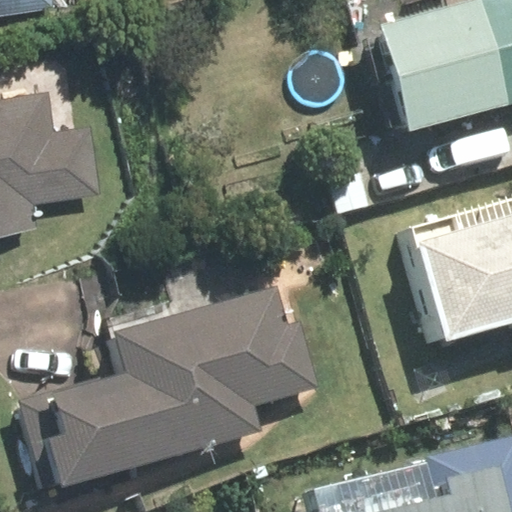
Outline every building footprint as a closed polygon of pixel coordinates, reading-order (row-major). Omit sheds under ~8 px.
[(0,0),(0,12),(52,6),(50,0),(0,0)] [(511,0),(475,0),(376,25),(403,133),(511,105),(511,0)] [(0,227),(32,225),(30,197),(96,191),(90,114),(55,117),(52,75),(0,79),(0,227)] [(361,158),(313,173),(328,222),(377,207),(361,158)] [(511,209),(410,238),(439,342),(511,322),(511,209)] [(281,292),(96,333),(105,373),(41,387),(51,430),(29,435),(39,480),(274,428),(268,398),(317,387),(302,320),(288,323),(281,292)] [(511,511),(511,441),(427,460),(436,502),(387,511),(511,511)]
